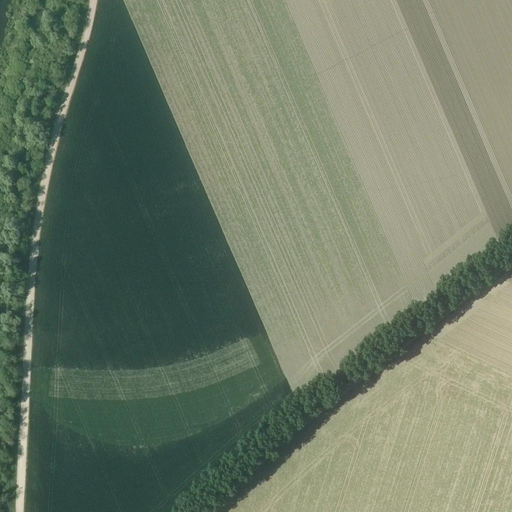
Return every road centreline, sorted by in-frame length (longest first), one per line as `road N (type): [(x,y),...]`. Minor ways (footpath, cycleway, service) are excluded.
road 1 (track): [(21,511),(30,274),(94,0)]
road 2 (track): [(511,259),(202,511)]
